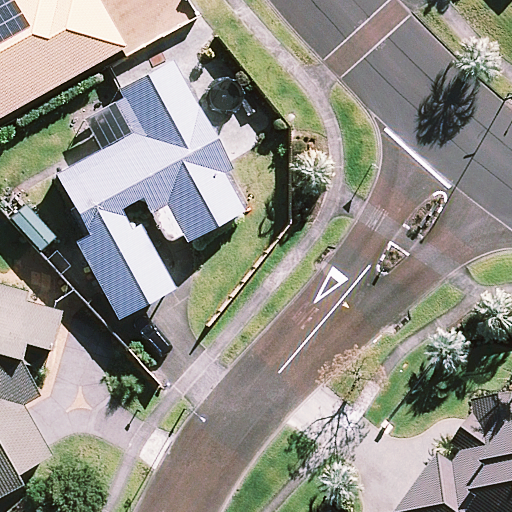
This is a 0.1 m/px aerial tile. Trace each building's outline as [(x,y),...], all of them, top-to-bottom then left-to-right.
[(0,0),(0,114),(119,47),(92,0),(0,0)] [(108,74),(120,96),(108,103),(126,136),(53,176),(85,234),(72,241),(115,318),(170,288),(123,203),(138,195),(162,239),(174,232),(180,242),(211,225),(239,210),(217,171),(226,166),(159,46),(108,74)] [(50,238),(6,188),(0,193),(0,210),(36,251),(50,238)] [(0,492),(17,482),(13,474),(39,458),(10,410),(38,393),(21,364),(45,370),(59,310),(22,301),(24,292),(0,286),(0,492)] [(449,463),(443,459),(405,511),(511,511),(511,409),(490,394),(451,448),(457,452),(449,463)]
